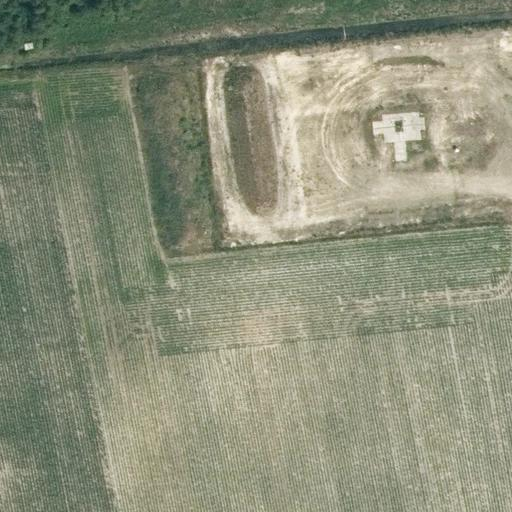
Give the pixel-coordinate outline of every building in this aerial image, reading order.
[(491,43),(511,43),(511,32),(492,32),(491,43)] [(479,115),(477,88),(432,90),(434,117),(479,115)] [(302,168),(310,168),(310,147),(292,147),(292,158),(302,158),(302,168)] [(353,163),(364,163),(363,150),(320,152),(321,178),(354,176),(353,163)] [(312,184),(312,174),(290,173),(290,183),(312,184)] [(301,210),(218,215),(219,240),(302,236),(301,210)]
